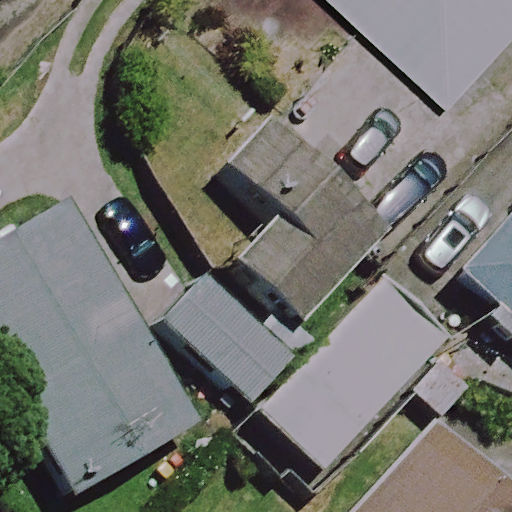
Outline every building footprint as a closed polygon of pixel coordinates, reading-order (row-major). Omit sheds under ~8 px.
[(511,0),(336,0),(444,101),(511,27),(511,0)] [(360,248),(246,144),(208,185),(248,221),(207,265),(282,333),(360,248)] [(511,208),(439,288),(511,355),(511,208)] [(174,440),(44,217),(0,242),(0,421),(51,511),(174,440)] [(148,242),(99,293),(230,415),(278,363),(148,242)] [(241,429),(285,470),(330,420),(345,434),(421,352),(363,298),(241,429)] [(494,511),(422,444),(357,511),(494,511)]
